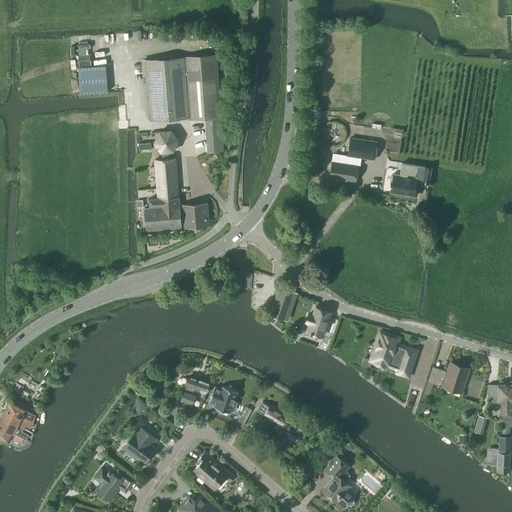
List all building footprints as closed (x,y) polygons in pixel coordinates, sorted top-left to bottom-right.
[(211,151),(223,150),(215,54),(144,60),(149,120),(189,116),(189,119),(208,117),(211,151)] [(173,151),(178,140),(171,131),(159,131),(154,142),(161,152),(173,151)] [(349,138),(347,155),(374,159),(377,142),(349,138)] [(158,198),(149,199),(150,207),(168,206),(170,228),(181,227),(178,194),(176,158),(155,160),(158,198)] [(356,183),(358,165),(331,161),(329,179),(356,183)] [(430,167),(402,163),(400,171),(403,171),(402,176),(393,175),(391,175),(390,184),(392,184),(390,192),(415,196),(417,186),(415,186),(416,181),(425,183),(424,184),(426,184),(426,183),(428,183),(430,173),(429,173),(430,167)] [(184,227),(208,225),(207,203),(182,205),(184,227)] [(150,207),(144,208),(146,230),(170,228),(168,206),(150,207)] [(287,320),(296,293),(280,288),(270,314),(287,320)] [(307,331),(322,336),(330,312),(316,307),(313,315),(309,313),(306,322),(310,323),(307,331)] [(371,359),(370,360),(372,360),(379,363),(387,365),(389,366),(390,366),(397,368),(396,372),(408,376),(417,350),(404,346),(404,348),(396,345),(399,338),(380,331),(371,359)] [(439,386),(461,394),(469,369),(449,363),(447,371),(444,371),(443,375),(431,371),(428,382),(427,382),(423,394),(428,395),(432,383),(440,385),(439,386)] [(191,376),(186,389),(190,391),(191,388),(205,393),(209,383),(191,376)] [(487,385),(487,396),(493,396),(493,403),(497,403),(500,403),(500,420),(506,420),(507,383),(506,383),(505,381),(500,381),(498,383),(498,385),(487,385)] [(221,389),(215,386),(209,401),(216,404),(215,406),(230,412),(231,409),(234,411),(237,403),(233,401),(237,391),(222,386),(221,389)] [(192,404),(195,396),(184,392),(181,400),(192,404)] [(8,400),(4,408),(33,424),(35,416),(34,414),(26,410),(8,400)] [(262,402),(256,411),(273,422),(287,430),(283,438),(290,443),(294,436),(299,438),(304,429),(293,422),(293,420),(279,412),(262,402)] [(251,410),(246,407),(241,416),(246,418),(251,410)] [(4,408),(0,415),(0,416),(23,428),(25,426),(29,428),(32,427),(33,424),(4,408)] [(0,416),(0,425),(26,439),(29,434),(22,431),(23,428),(0,416)] [(479,417),(477,423),(483,425),(485,418),(479,417)] [(0,425),(0,436),(9,441),(11,438),(16,440),(15,441),(21,444),(22,445),(26,443),(29,441),(26,440),(26,439),(0,425)] [(150,446),(155,439),(139,427),(135,433),(134,432),(125,445),(130,449),(129,450),(145,462),(146,460),(148,460),(150,458),(149,456),(154,449),(150,446)] [(511,453),(511,437),(499,436),(498,451),(496,466),(496,471),(510,472),(511,453)] [(496,466),(498,451),(487,450),(486,463),(490,465),(496,466)] [(230,481),(234,477),(205,452),(198,461),(200,463),(193,471),(207,484),(209,482),(216,488),(225,477),(230,481)] [(349,467),(342,461),(336,456),(326,467),(336,476),(323,491),(329,497),(330,497),(331,497),(332,497),(333,496),(345,507),(347,505),(348,505),(350,506),(351,505),(353,504),(353,503),(354,501),(353,500),(352,498),(354,496),(346,489),(349,486),(345,482),(348,478),(349,477),(349,474),(348,473),(346,471),(349,467)] [(309,465),(301,475),(306,479),(315,469),(309,465)] [(107,470),(106,471),(102,468),(95,477),(103,482),(96,491),(109,500),(120,486),(125,491),(132,481),(118,471),(115,476),(107,470)] [(218,511),(200,496),(195,502),(188,496),(178,508),(181,511),(218,511)]
